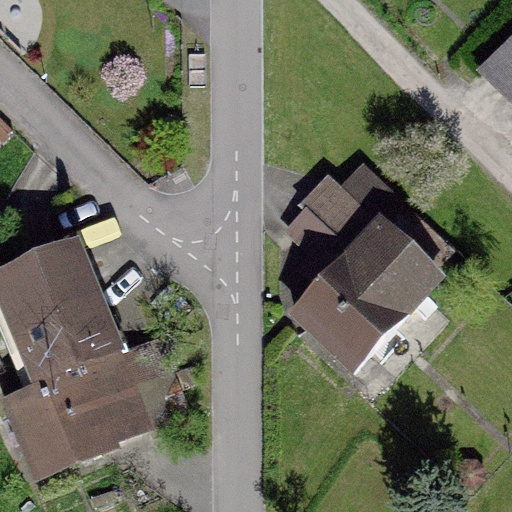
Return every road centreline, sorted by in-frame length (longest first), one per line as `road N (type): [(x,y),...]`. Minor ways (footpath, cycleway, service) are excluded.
road 1 (residential): [(0,79),(136,214),(234,258)]
road 2 (residential): [(234,258),(233,0)]
road 3 (residential): [(232,511),(234,258)]
road 4 (track): [(353,0),(511,157)]
